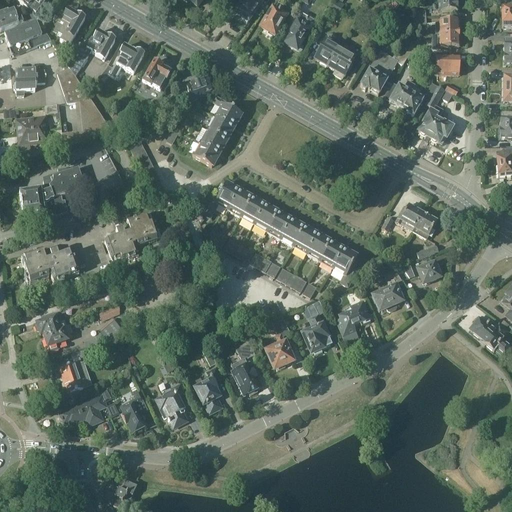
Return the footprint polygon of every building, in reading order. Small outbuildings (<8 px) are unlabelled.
[(25,0),(21,7),(28,13),(29,11),(35,15),(39,10),(40,10),(44,4),(46,5),(49,1),(47,0),(25,0)] [(182,0),(187,3),(188,1),(197,8),(203,0),(182,0)] [(243,0),(234,13),(242,18),(240,21),(246,25),(254,14),(259,17),(262,13),(266,7),(265,6),(269,0),(243,0)] [(458,9),(458,6),(457,5),(456,0),(437,0),(439,13),(457,12),(457,10),(458,9)] [(345,5),(338,1),(331,13),(338,17),(345,5)] [(273,40),(290,11),(276,4),(270,15),(269,14),(260,29),(268,34),(266,37),(273,40)] [(511,4),(502,5),(502,17),(511,16),(511,4)] [(58,25),(53,34),(61,38),(58,42),(69,49),(75,52),(78,47),(80,44),(74,40),(85,21),(84,19),(79,16),(77,17),(75,16),(78,11),(72,8),(69,13),(68,12),(60,26),(58,25)] [(0,32),(7,30),(23,24),(19,15),(16,16),(15,16),(11,18),(7,9),(0,12),(0,32)] [(301,15),(284,45),(288,47),(287,48),(297,52),(297,53),(298,53),(299,53),(300,52),(301,52),(303,48),(303,47),(303,46),(303,45),(303,44),(302,44),(302,43),(301,43),(306,34),(307,34),(310,29),(309,29),(310,27),(313,22),(306,18),(301,15)] [(511,16),(502,17),(503,30),(511,29),(511,16)] [(388,23),(383,20),(379,27),(384,30),(388,23)] [(458,24),(458,23),(435,23),(435,36),(459,35),(459,30),(459,24),(458,24)] [(13,58),(27,53),(50,43),(46,35),(41,37),(36,24),(4,37),(13,58)] [(381,36),(374,32),(370,38),(371,39),(370,41),(369,40),(358,59),(366,63),(376,45),(375,44),(376,41),(378,42),(381,36)] [(66,66),(76,80),(80,74),(78,72),(91,52),(95,54),(94,57),(96,58),(104,62),(115,43),(114,43),(114,40),(110,38),(107,39),(106,38),(98,34),(94,41),(92,39),(85,52),(78,47),(75,52),(66,66)] [(459,35),(435,36),(436,48),(440,48),(440,49),(456,49),(458,49),(458,47),(460,47),(459,41),(459,35)] [(327,68),(338,49),(335,47),(338,42),(329,37),(315,61),(320,64),(319,65),(326,69),(326,68),(327,68)] [(111,72),(107,69),(102,77),(107,79),(108,77),(115,80),(121,69),(124,70),(124,71),(133,76),(146,52),(138,47),(135,53),(133,52),(132,52),(124,48),(120,56),(121,57),(116,66),(114,66),(111,72)] [(338,49),(327,68),(327,69),(327,70),(328,70),(328,69),(335,73),(333,76),(342,82),(344,78),(346,74),(355,59),(338,49)] [(397,58),(395,61),(380,52),(359,87),(361,88),(361,91),(365,93),(367,92),(378,98),(397,63),(404,67),(405,66),(408,59),(411,55),(411,54),(405,54),(402,54),(399,60),(397,58)] [(503,57),(503,60),(504,61),(504,67),(511,67),(511,54),(504,55),(504,56),(503,57)] [(411,55),(408,59),(420,65),(420,55),(419,55),(411,55)] [(459,63),(459,60),(452,60),(452,59),(442,59),(435,59),(435,60),(429,59),(429,68),(435,68),(435,77),(459,77),(459,74),(459,73),(459,71),(459,70),(459,67),(459,66),(459,64),(459,63)] [(162,68),(153,63),(143,83),(160,92),(166,82),(170,74),(169,74),(171,71),(171,68),(167,66),(165,67),(163,70),(161,69),(162,68)] [(63,151),(111,133),(76,80),(66,66),(63,67),(64,71),(55,75),(67,106),(79,105),(82,132),(62,135),(63,146),(63,151)] [(16,99),(24,98),(24,94),(34,93),(34,86),(44,85),(44,77),(45,77),(45,76),(44,76),(44,72),(36,73),(36,70),(15,72),(16,84),(15,84),(14,86),(13,86),(14,92),(16,94),(16,99)] [(210,90),(206,82),(204,83),(203,80),(198,77),(183,82),(181,88),(182,91),(180,92),(185,106),(205,99),(204,96),(210,94),(209,91),(210,90)] [(388,104),(400,111),(410,94),(415,85),(407,81),(403,90),(394,85),(385,100),(389,102),(388,104)] [(410,94),(400,111),(413,118),(425,98),(421,96),(423,93),(414,89),(416,86),(415,85),(410,94)] [(431,99),(437,88),(433,86),(427,97),(431,99)] [(448,87),(445,92),(455,98),(459,92),(448,87)] [(431,113),(430,112),(418,134),(420,135),(420,137),(424,139),(425,138),(431,142),(432,143),(435,145),(436,144),(438,146),(442,148),(445,141),(446,141),(452,129),(443,124),(445,120),(440,118),(443,112),(435,107),(444,92),(437,88),(431,99),(427,107),(433,110),(431,113)] [(511,91),(504,91),(503,104),(511,104),(511,91)] [(452,97),(446,93),(442,101),(448,104),(452,97)] [(218,108),(207,130),(226,142),(227,140),(229,140),(230,137),(230,135),(238,122),(239,121),(241,118),(240,117),(241,115),(230,109),(231,106),(215,97),(211,104),(218,108)] [(145,117),(151,120),(151,119),(151,118),(159,104),(153,101),(145,117)] [(152,120),(161,116),(166,108),(159,104),(151,118),(151,119),(152,120)] [(59,106),(45,108),(46,116),(60,114),(59,106)] [(511,116),(501,116),(501,121),(500,123),(500,126),(500,127),(500,128),(511,128),(511,116)] [(15,122),(17,136),(47,132),(45,118),(15,122)] [(173,132),(178,135),(182,129),(177,125),(173,132)] [(511,128),(500,128),(500,130),(499,132),(499,135),(500,136),(500,141),(511,141),(511,128)] [(226,143),(226,142),(207,130),(194,154),(192,158),(212,169),(214,165),(216,163),(215,162),(223,148),(225,147),(226,145),(226,143)] [(47,132),(17,136),(18,149),(49,145),(47,132)] [(126,144),(137,138),(134,132),(123,138),(126,144)] [(173,132),(169,138),(175,141),(178,135),(173,132)] [(129,149),(140,144),(137,138),(126,144),(129,149)] [(169,138),(168,140),(166,143),(172,147),(174,143),(175,141),(169,138)] [(50,155),(61,151),(60,143),(49,147),(50,155)] [(140,144),(129,149),(132,155),(143,149),(140,144)] [(83,174),(85,189),(119,177),(105,149),(67,162),(69,169),(72,169),(72,172),(78,170),(80,174),(83,174)] [(135,161),(146,155),(143,149),(132,155),(135,161)] [(511,153),(496,155),(498,167),(511,166),(511,153)] [(146,155),(135,161),(137,166),(149,161),(146,155)] [(140,172),(152,166),(149,161),(137,166),(140,172)] [(152,166),(140,172),(143,177),(154,172),(152,166)] [(511,166),(498,167),(499,181),(511,179),(511,166)] [(72,169),(69,169),(57,171),(58,174),(46,178),(47,180),(44,183),(43,183),(45,193),(41,195),(41,190),(19,194),(23,217),(44,214),(44,213),(43,209),(47,209),(47,210),(46,210),(47,216),(62,216),(63,216),(63,215),(65,214),(67,213),(65,206),(63,206),(61,197),(68,195),(68,197),(86,194),(85,189),(83,174),(80,174),(78,170),(72,172),(72,169)] [(146,183),(157,177),(154,172),(143,177),(146,183)] [(157,177),(146,183),(149,189),(160,183),(157,177)] [(160,183),(149,189),(152,194),(163,189),(160,183)] [(218,207),(241,220),(251,200),(250,199),(250,197),(248,196),(246,197),(232,189),(231,187),(229,185),(227,186),(225,185),(219,197),(216,195),(204,217),(210,220),(218,207)] [(152,194),(155,200),(160,198),(160,197),(166,194),(163,189),(152,194)] [(160,197),(160,198),(163,204),(174,198),(171,192),(166,194),(160,197)] [(253,201),(251,200),(241,220),(267,234),(278,215),(276,214),(276,212),(274,211),(272,212),(258,204),(258,202),(255,200),(253,201)] [(394,224),(411,233),(421,215),(415,211),(416,209),(410,205),(408,208),(408,207),(406,210),(403,208),(394,224)] [(112,240),(104,243),(111,262),(113,267),(122,264),(121,261),(138,255),(135,246),(137,245),(138,248),(157,241),(162,239),(158,230),(153,231),(151,225),(154,223),(151,214),(145,216),(127,223),(129,231),(130,234),(125,236),(122,229),(116,232),(118,238),(112,240)] [(279,216),(278,215),(267,234),(293,249),(304,230),(302,229),(302,227),(300,225),(298,226),(284,218),(284,216),(281,215),(279,216)] [(436,223),(421,215),(411,233),(412,234),(415,230),(428,238),(428,237),(431,238),(434,232),(432,231),(436,223)] [(394,223),(388,219),(382,231),(388,234),(394,223)] [(48,230),(50,236),(58,233),(56,228),(48,230)] [(305,231),(304,230),(293,249),(319,264),(330,245),(328,244),(328,242),(326,240),(324,241),(310,233),(310,231),(307,230),(305,231)] [(212,245),(218,234),(212,231),(206,242),(212,245)] [(224,238),(218,234),(212,245),(217,248),(224,238)] [(224,238),(217,248),(221,250),(227,240),(224,238)] [(227,254),(233,243),(229,241),(223,252),(227,254)] [(239,246),(233,243),(227,254),(232,257),(239,246)] [(319,264),(343,277),(340,284),(347,289),(358,271),(352,267),(356,259),(354,258),(355,256),(352,255),(350,256),(336,248),(336,246),(334,244),(332,246),(330,245),(319,264)] [(238,260),(244,249),(239,246),(232,257),(238,260)] [(436,247),(417,255),(420,262),(439,254),(436,247)] [(250,252),(244,249),(238,260),(244,263),(250,252)] [(250,252),(244,263),(247,265),(253,254),(250,252)] [(42,253),(23,259),(26,268),(24,269),(30,286),(49,279),(47,276),(50,275),(53,285),(70,279),(69,276),(78,273),(76,266),(72,254),(64,257),(58,259),(56,253),(49,255),(52,261),(46,263),(45,260),(42,253)] [(253,268),(259,258),(256,256),(249,266),(253,268)] [(265,275),(271,264),(259,258),(253,268),(265,275)] [(271,264),(265,275),(270,278),(276,267),(271,264)] [(430,283),(442,278),(438,271),(437,272),(434,265),(417,272),(423,286),(425,285),(426,286),(430,285),(430,283)] [(411,266),(403,269),(410,279),(415,277),(411,266)] [(276,267),(270,278),(274,280),(280,269),(276,267)] [(280,283),(286,273),(282,271),(276,281),(280,283)] [(380,313),(381,312),(386,310),(388,313),(390,314),(395,311),(396,309),(395,306),(402,303),(395,288),(396,288),(395,286),(401,283),(395,272),(384,276),(387,283),(387,284),(388,287),(372,294),(373,298),(380,313)] [(291,276),(286,273),(280,283),(285,286),(291,276)] [(297,279),(291,276),(285,286),(291,290),(297,279)] [(303,282),(297,279),(291,290),(297,293),(303,282)] [(306,284),(303,282),(297,293),(300,295),(306,284)] [(118,294),(124,292),(121,283),(113,286),(109,287),(109,288),(101,290),(103,296),(117,291),(118,294)] [(308,285),(302,296),(310,300),(316,289),(308,285)] [(509,293),(500,304),(510,312),(504,318),(511,324),(511,287),(508,292),(509,293)] [(75,296),(63,300),(65,306),(77,302),(75,296)] [(276,303),(269,306),(275,319),(282,316),(276,303)] [(309,309),(306,310),(311,320),(312,320),(317,317),(321,316),(324,314),(318,304),(316,305),(309,309)] [(370,324),(362,305),(350,310),(348,310),(347,311),(346,311),(346,312),(345,313),(345,314),(345,315),(345,316),(346,317),(339,319),(341,323),(337,324),(343,340),(355,335),(352,328),(360,325),(361,328),(370,324)] [(272,318),(267,306),(261,309),(267,320),(272,318)] [(120,307),(99,315),(102,323),(120,316),(120,307)] [(261,309),(256,312),(261,323),(267,320),(261,309)] [(261,323),(256,312),(250,314),(255,326),(261,323)] [(249,328),(255,326),(250,314),(244,317),(249,328)] [(40,337),(43,336),(59,330),(57,323),(61,322),(60,318),(55,319),(54,315),(43,319),(44,323),(36,325),(36,326),(35,328),(37,332),(39,333),(40,337)] [(307,322),(312,331),(303,335),(311,354),(330,346),(317,317),(312,320),(311,320),(307,322)] [(272,323),(276,332),(277,331),(279,336),(274,338),(278,347),(266,352),(274,371),(276,370),(277,372),(285,369),(284,366),(293,363),(282,338),(289,335),(286,328),(282,318),(272,323)] [(498,354),(505,359),(511,349),(511,348),(503,342),(509,335),(498,326),(495,331),(480,320),(479,321),(478,320),(470,331),(475,335),(474,336),(481,342),(482,344),(483,344),(485,345),(484,346),(494,354),(495,352),(498,354)] [(120,329),(112,321),(99,332),(102,334),(96,340),(84,344),(86,350),(87,349),(100,345),(108,342),(122,336),(120,329)] [(50,353),(58,350),(56,345),(67,341),(65,336),(69,334),(69,336),(72,334),(69,326),(63,328),(59,330),(43,336),(45,342),(44,343),(45,347),(47,347),(47,349),(48,349),(50,353)] [(124,342),(122,336),(108,342),(110,347),(124,342)] [(230,368),(233,373),(231,373),(244,398),(249,395),(250,397),(257,393),(256,392),(262,389),(257,380),(257,379),(253,370),(252,371),(249,364),(247,365),(245,362),(255,357),(249,346),(246,347),(243,341),(238,343),(241,349),(236,352),(241,363),(230,368)] [(103,352),(100,345),(87,349),(89,353),(93,351),(94,355),(103,352)] [(208,349),(202,353),(211,369),(217,366),(208,349)] [(75,365),(59,371),(60,371),(61,373),(62,373),(62,375),(61,376),(62,379),(65,379),(67,386),(65,387),(68,395),(67,395),(73,393),(73,394),(79,392),(79,391),(83,390),(75,367),(81,365),(79,360),(88,357),(86,351),(71,356),(73,362),(75,365)] [(135,369),(132,370),(135,379),(137,384),(141,382),(135,369)] [(203,385),(201,381),(192,385),(203,407),(205,406),(210,416),(221,410),(216,400),(222,397),(215,383),(222,379),(217,369),(205,375),(209,382),(203,385)] [(180,386),(169,391),(171,395),(157,402),(161,410),(160,410),(166,420),(168,419),(170,423),(168,424),(170,427),(171,426),(172,428),(176,426),(178,428),(186,423),(181,413),(184,412),(180,404),(181,404),(178,399),(185,396),(180,386)] [(107,391),(100,394),(105,404),(111,401),(107,391)] [(120,410),(123,415),(120,416),(122,420),(122,419),(126,426),(127,426),(132,435),(136,433),(139,433),(142,432),(143,430),(147,428),(144,423),(145,422),(143,419),(141,418),(140,415),(148,411),(139,392),(133,395),(135,400),(121,407),(122,409),(120,410)] [(94,396),(96,401),(60,416),(61,420),(60,420),(61,422),(62,422),(64,426),(67,424),(69,427),(85,420),(89,428),(102,422),(97,412),(107,408),(105,404),(100,394),(94,396)] [(119,416),(114,405),(107,408),(111,419),(119,416)] [(113,508),(118,510),(120,511),(124,511),(128,505),(129,505),(133,497),(132,496),(137,487),(126,482),(122,491),(118,489),(118,490),(117,490),(118,490),(115,496),(114,496),(115,497),(114,498),(117,499),(113,508)]
